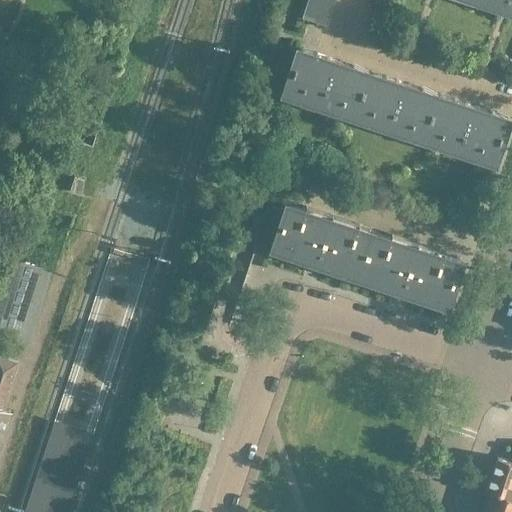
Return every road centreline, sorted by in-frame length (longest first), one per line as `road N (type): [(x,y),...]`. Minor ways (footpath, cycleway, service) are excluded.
road 1 (residential): [(213,511),(281,298),(480,370)]
road 2 (tertiary): [(435,511),(480,370)]
